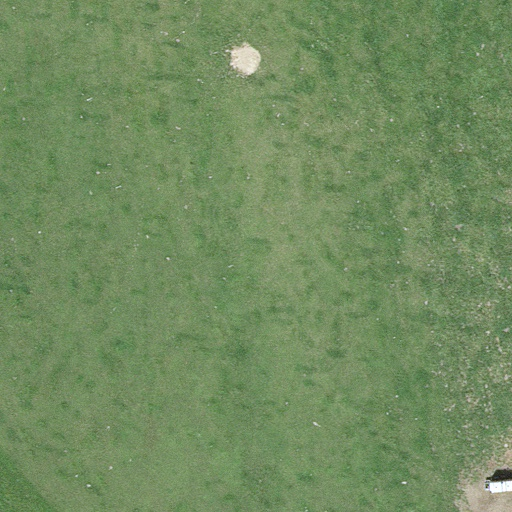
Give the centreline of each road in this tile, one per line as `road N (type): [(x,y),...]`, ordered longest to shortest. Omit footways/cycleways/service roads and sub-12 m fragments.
road 1 (motorway): [(511,457),(137,0)]
road 2 (motorway): [(0,311),(164,511)]
road 3 (track): [(98,511),(0,403)]
